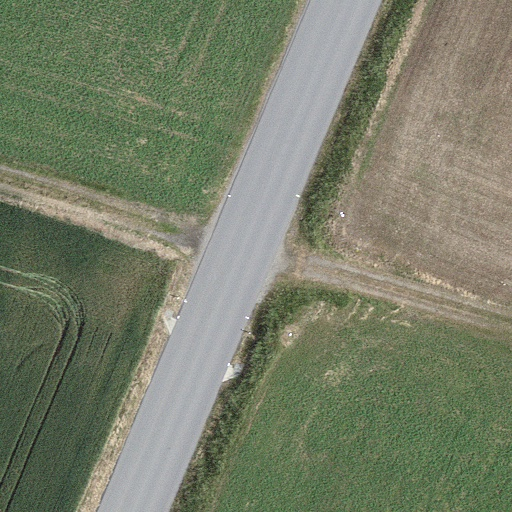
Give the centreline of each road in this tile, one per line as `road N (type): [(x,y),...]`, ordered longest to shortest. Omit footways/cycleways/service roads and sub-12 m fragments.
road 1 (tertiary): [(132,511),(347,0)]
road 2 (track): [(244,245),(511,322)]
